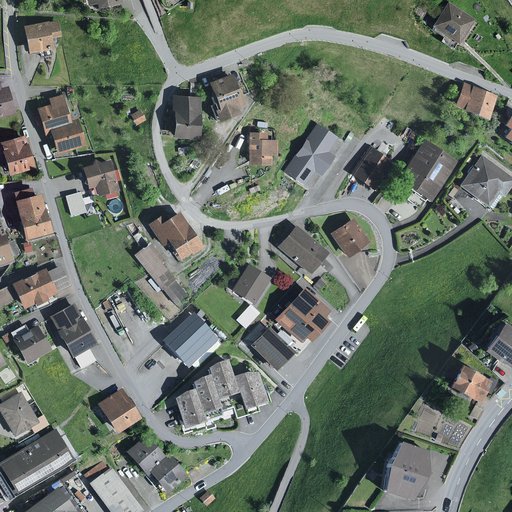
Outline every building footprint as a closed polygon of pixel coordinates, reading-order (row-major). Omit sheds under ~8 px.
[(85,0),(87,7),(98,5),(99,11),(122,7),(121,0),(85,0)] [(468,35),(477,21),(450,2),(442,13),(438,10),(436,14),(440,17),(435,24),(459,41),(465,33),(468,35)] [(61,38),(57,22),(49,23),(48,21),(25,26),(31,54),(54,49),(52,39),(61,38)] [(240,71),(210,83),(214,95),(208,97),(211,104),(208,106),(215,126),(249,113),(242,95),(249,92),(240,71)] [(490,117),(499,94),(465,81),(456,104),(490,117)] [(0,118),(16,115),(9,88),(3,89),(1,83),(0,82),(0,118)] [(50,129),(72,123),(63,94),(49,99),(51,106),(38,110),(45,135),(50,134),(50,129)] [(202,138),(203,97),(180,97),(180,111),(175,111),(175,138),(202,138)] [(146,121),(140,110),(131,115),(136,126),(146,121)] [(87,149),(78,121),(50,129),(58,157),(87,149)] [(319,127),(304,149),(327,164),(342,142),(319,127)] [(280,139),(269,139),(269,131),(248,132),(249,167),(274,166),(274,155),(280,155),(280,139)] [(10,174),(36,167),(28,134),(2,140),(10,174)] [(429,202),(457,160),(424,137),(395,179),(429,202)] [(373,191),(394,161),(370,145),(350,176),(373,191)] [(311,189),(327,164),(304,149),(288,174),(311,189)] [(511,185),(511,178),(480,154),(456,186),(486,210),(498,195),(502,198),(511,185)] [(192,177),(200,165),(194,160),(185,173),(192,177)] [(121,193),(110,161),(101,164),(96,161),(93,166),(84,168),(87,180),(84,183),(90,186),(93,196),(97,194),(99,200),(121,193)] [(28,242),(56,234),(43,193),(36,195),(34,187),(16,192),(18,201),(16,201),(28,242)] [(87,211),(81,189),(66,194),(72,216),(87,211)] [(186,261),(206,247),(181,210),(171,216),(167,211),(150,223),(165,246),(172,241),(186,261)] [(366,238),(354,217),(329,231),(346,259),(360,251),(376,252),(377,239),(366,238)] [(313,274),(331,252),(298,224),(280,246),(313,274)] [(0,231),(0,265),(14,261),(6,235),(2,237),(0,231)] [(167,261),(151,242),(136,255),(178,305),(191,295),(164,263),(167,261)] [(255,306),(272,278),(250,264),(232,293),(255,306)] [(61,266),(48,272),(57,292),(70,286),(61,266)] [(48,272),(46,268),(12,284),(24,311),(36,305),(37,308),(51,302),(49,297),(58,293),(57,292),(48,272)] [(0,314),(19,305),(5,276),(0,278),(0,314)] [(331,312),(305,288),(289,305),(319,333),(330,322),(326,318),(331,312)] [(98,343),(74,304),(51,318),(75,357),(98,343)] [(289,305),(275,320),(300,343),(306,348),(319,333),(289,305)] [(186,367),(214,341),(193,319),(165,345),(186,367)] [(300,343),(275,320),(252,346),(280,372),(286,365),(290,369),(298,360),(291,354),(300,343)] [(511,329),(507,326),(488,352),(511,369),(511,367),(511,329)] [(29,365),(53,351),(38,327),(15,341),(29,365)] [(14,340),(9,332),(2,337),(7,344),(14,340)] [(209,369),(212,378),(219,399),(239,393),(234,376),(230,362),(209,369)] [(490,380),(459,365),(449,386),(479,401),(490,380)] [(260,368),(234,376),(239,393),(245,410),(271,402),(260,368)] [(502,380),(495,376),(489,388),(495,392),(502,380)] [(195,384),(197,392),(205,414),(222,408),(219,399),(212,378),(195,384)] [(143,418),(123,387),(99,402),(120,433),(143,418)] [(504,392),(501,389),(496,395),(499,397),(504,392)] [(40,424),(21,392),(0,404),(0,411),(16,438),(40,424)] [(205,414),(197,392),(177,398),(186,429),(207,422),(205,414)] [(75,463),(54,429),(0,462),(0,470),(17,498),(75,463)] [(373,492),(408,501),(428,472),(420,471),(425,440),(403,430),(381,461),(373,492)] [(166,457),(168,456),(155,441),(149,447),(143,440),(128,453),(147,475),(147,474),(166,457)] [(169,460),(166,457),(147,474),(160,489),(165,485),(171,492),(189,475),(172,457),(169,460)] [(144,511),(145,511),(112,469),(89,485),(109,511),(144,511)] [(72,511),(76,509),(60,487),(24,511),(72,511)] [(214,499),(208,493),(199,500),(205,507),(214,499)]
